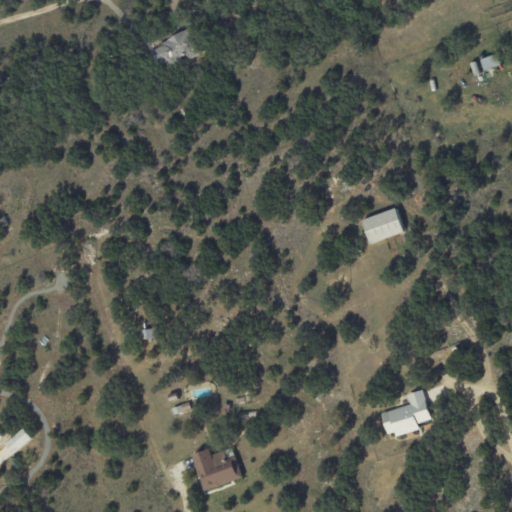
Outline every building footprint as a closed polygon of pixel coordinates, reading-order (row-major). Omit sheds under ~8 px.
[(167,68),(188,58),(189,59),(202,53),(191,29),(147,50),(155,66),(165,62),(167,68)] [(481,58),(483,70),(501,66),(499,54),(481,58)] [(403,212),(409,230),(372,244),(370,238),(372,238),(371,235),(372,234),(371,230),(366,232),(362,221),(367,220),(367,219),(401,206),(403,212)] [(1,219),(7,216),(10,222),(4,226),(1,219)] [(145,330),(155,329),(156,338),(146,339),(145,330)] [(426,390),(435,418),(421,423),(423,429),(401,436),(399,431),(392,433),(385,413),(414,404),(411,394),(426,389),(426,390)] [(206,406),(199,407),(198,399),(204,398),(206,406)] [(196,408),(177,414),(175,408),(185,405),(194,403),(196,408)] [(226,403),(233,404),(232,412),(225,410),(226,403)] [(32,438),(22,428),(5,444),(14,454),(32,438)] [(234,481),(207,491),(201,474),(202,474),(195,455),(212,449),(214,455),(233,448),(236,455),(237,455),(245,477),(234,481)]
